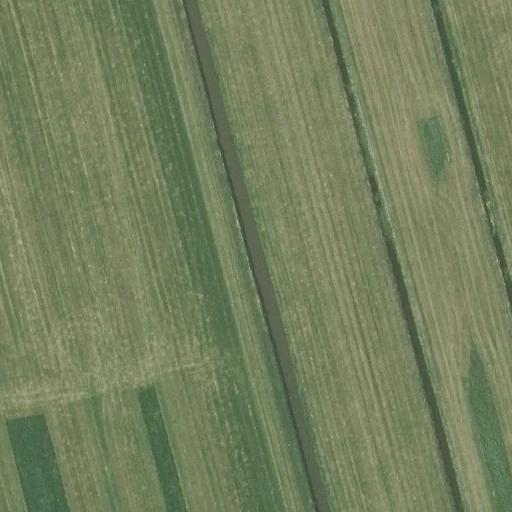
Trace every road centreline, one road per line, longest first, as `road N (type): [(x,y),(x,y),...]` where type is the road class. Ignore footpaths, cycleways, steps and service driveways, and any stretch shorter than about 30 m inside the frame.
road 1 (track): [(287,511),(143,0)]
road 2 (track): [(0,387),(238,329)]
